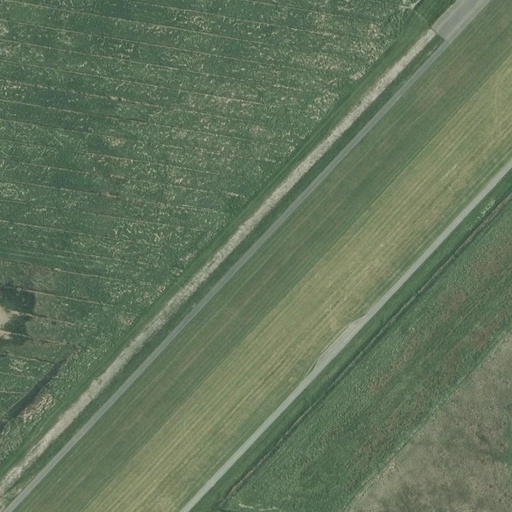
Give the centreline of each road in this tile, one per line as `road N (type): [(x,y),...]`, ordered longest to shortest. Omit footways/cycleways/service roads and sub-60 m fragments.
road 1 (track): [(476,0),(0,509)]
road 2 (track): [(184,511),(511,164)]
